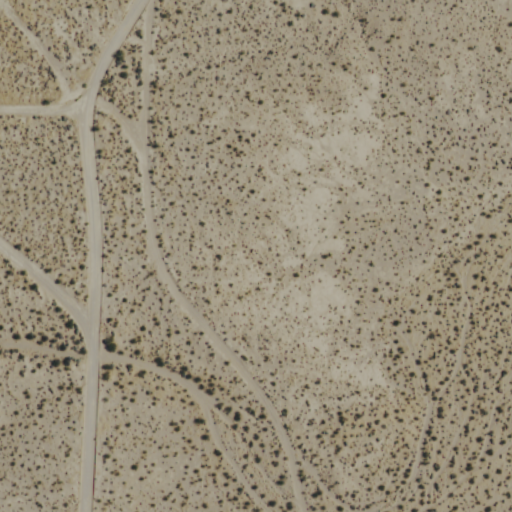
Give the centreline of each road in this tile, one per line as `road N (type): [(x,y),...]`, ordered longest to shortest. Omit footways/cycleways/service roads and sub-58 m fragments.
road 1 (track): [(99,97),(146,149),(154,247),(266,424),(300,511)]
road 2 (residential): [(82,511),(90,124)]
road 3 (residential): [(142,0),(90,124)]
